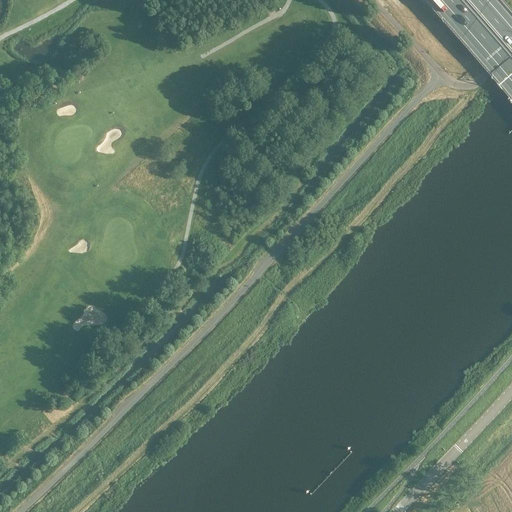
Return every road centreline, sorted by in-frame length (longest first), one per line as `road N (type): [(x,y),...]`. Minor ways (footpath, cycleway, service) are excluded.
road 1 (unclassified): [(441,74),(206,329),(21,511)]
road 2 (unknown): [(476,85),(208,386),(75,511)]
road 3 (track): [(319,0),(333,16),(331,37),(211,154),(180,259),(165,279)]
road 4 (tertiary): [(396,511),(511,389)]
